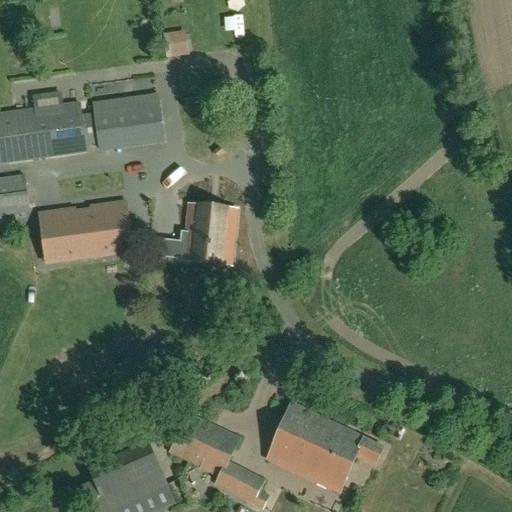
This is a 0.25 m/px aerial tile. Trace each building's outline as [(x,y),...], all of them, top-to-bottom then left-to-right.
[(187,33),(164,36),(168,60),(190,57),(190,56),(187,33)] [(95,115),(81,117),(80,104),(0,115),(0,163),(86,152),(85,147),(99,145),(95,115)] [(100,150),(163,141),(158,105),(95,113),(95,115),(99,145),(100,150)] [(0,179),(0,216),(30,212),(25,176),(0,179)] [(39,213),(46,265),(135,253),(128,201),(39,213)] [(231,265),(237,212),(189,206),(185,241),(181,241),(179,259),(231,265)] [(377,462),(384,447),(291,404),(267,458),(340,491),(357,454),(377,462)] [(271,484),(228,464),(239,440),(188,415),(171,452),(219,475),(214,485),(259,507),(271,484)] [(157,511),(175,504),(153,454),(82,486),(93,511),(157,511)] [(186,481),(174,488),(183,504),(195,498),(186,481)]
